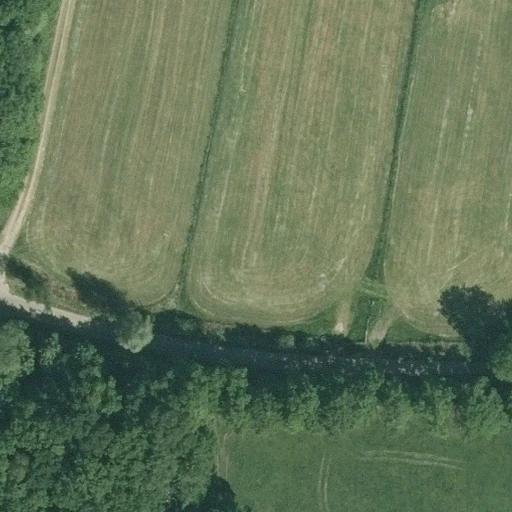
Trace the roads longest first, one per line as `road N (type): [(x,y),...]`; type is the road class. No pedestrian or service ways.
road 1 (unclassified): [(0,306),(185,352),(369,370),(511,373)]
road 2 (track): [(63,0),(27,178),(0,250)]
